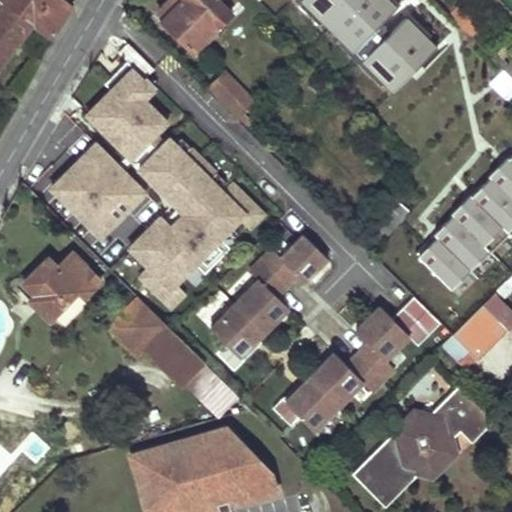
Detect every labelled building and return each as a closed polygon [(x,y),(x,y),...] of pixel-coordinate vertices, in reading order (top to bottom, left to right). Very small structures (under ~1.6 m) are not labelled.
[(0,0),(0,65),(32,25),(50,39),(70,6),(61,0),(0,0)] [(178,0),(179,1),(161,20),(193,51),(232,13),(227,8),(223,4),(227,0),(178,0)] [(235,0),(227,0),(223,4),(227,8),(235,0)] [(293,0),(320,26),(322,24),(298,0),(293,0)] [(298,0),(322,24),(339,40),(383,84),(392,93),(436,47),(428,38),(389,0),(298,0)] [(395,0),(389,0),(428,38),(431,35),(395,0)] [(450,4),(445,0),(440,0),(437,3),(444,10),(450,4)] [(444,10),(473,39),(482,31),(453,2),(450,4),(444,10)] [(336,43),(380,86),(383,84),(339,40),(336,43)] [(128,44),(119,54),(128,63),(145,80),(154,70),(128,44)] [(491,57),(495,62),(501,56),(497,52),(491,57)] [(501,56),(495,62),(503,70),(508,64),(501,56)] [(503,70),(511,78),(511,60),(508,64),(503,70)] [(128,63),(105,85),(112,92),(87,116),(109,137),(115,132),(138,155),(149,143),(154,148),(158,152),(140,171),(183,214),(200,230),(187,244),(170,227),(160,218),(130,249),(132,251),(141,260),(149,268),(140,277),(171,308),(185,293),(176,284),(196,265),(205,274),(230,249),(221,239),(223,237),(232,228),(240,220),(249,229),(264,215),(233,184),(224,193),(211,180),(217,174),(190,147),(184,153),(176,145),(170,139),(166,143),(157,134),(163,128),(152,118),(158,112),(145,100),(157,87),(148,78),(146,80),(145,80),(128,63)] [(208,87),(238,118),(243,113),(254,101),(225,71),(208,87)] [(488,86),(506,103),(511,96),(511,81),(501,71),(488,86)] [(158,112),(152,118),(163,128),(168,123),(158,112)] [(250,119),(243,113),(238,118),(244,124),(250,119)] [(182,138),(176,145),(184,153),(190,147),(182,138)] [(149,143),(138,155),(142,159),(154,148),(149,143)] [(78,173),(72,167),(51,188),(101,238),(122,216),(116,210),(139,187),(102,149),(78,173)] [(511,156),(509,159),(507,158),(488,177),(490,178),(473,197),(471,195),(451,214),(453,216),(415,254),(451,289),(488,251),(490,253),(509,233),(508,232),(511,227),(511,156)] [(383,240),(409,209),(396,198),(369,229),(383,240)] [(183,214),(170,227),(187,244),(200,230),(183,214)] [(232,228),(223,237),(228,242),(236,233),(232,228)] [(210,328),(225,343),(216,352),(233,370),(243,360),(240,356),(288,308),(276,296),(297,275),(304,282),(327,258),(303,234),(281,257),(272,248),(249,270),(258,279),(210,328)] [(132,251),(126,257),(135,266),(141,260),(132,251)] [(16,288),(49,320),(78,291),(85,297),(100,281),(71,253),(56,267),(46,257),(16,288)] [(494,293),(483,304),(500,321),(511,310),(494,293)] [(271,406),(290,424),(299,415),(314,430),(362,381),(371,391),(394,368),(385,359),(408,335),(417,344),(440,322),(413,295),(391,317),(379,305),(355,330),(366,342),(345,363),(333,351),(303,382),(285,400),(281,396),(271,406)] [(109,328),(136,355),(143,347),(180,384),(203,361),(152,311),(139,297),(109,328)] [(452,334),(475,357),(477,359),(508,329),(500,321),(483,304),(452,334)] [(475,357),(452,334),(442,345),(464,368),(475,357)] [(261,342),(258,338),(240,356),(243,360),(261,342)] [(303,382),(299,378),(281,396),(285,400),(303,382)] [(352,474),(366,488),(368,486),(385,502),(398,485),(400,487),(414,468),(423,473),(423,472),(432,476),(437,471),(438,471),(445,465),(441,451),(454,439),(461,430),(468,424),(475,432),(490,417),(459,385),(428,415),(417,412),(411,413),(352,474)] [(494,420),(490,417),(475,432),(468,424),(461,430),(473,442),(494,420)] [(226,429),(124,458),(139,511),(224,511),(276,497),(270,475),(226,429)] [(457,453),(454,439),(441,451),(445,465),(457,453)]
